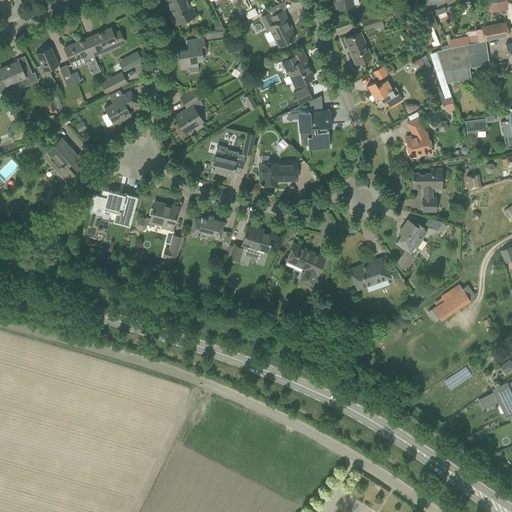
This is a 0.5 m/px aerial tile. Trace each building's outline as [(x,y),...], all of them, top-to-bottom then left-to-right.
[(165,0),(176,24),(196,15),(192,6),(189,7),(186,0),(165,0)] [(248,9),(243,0),(239,0),(238,1),(241,7),(243,11),(248,9)] [(334,0),(336,9),(353,6),(351,0),(334,0)] [(505,0),(493,2),(488,2),(490,12),(509,9),(508,3),(507,0),(505,0)] [(373,2),(366,3),(368,12),(375,11),(373,2)] [(385,6),(377,8),(379,14),(387,12),(385,6)] [(268,13),(260,17),(265,27),(268,32),(264,34),(268,42),(274,39),(278,47),(285,43),(294,39),(288,26),(290,25),(283,10),(274,15),(270,17),(268,13)] [(455,10),(447,12),(449,20),(457,18),(455,10)] [(433,30),(438,28),(432,12),(427,14),(433,30)] [(364,30),(381,24),(379,16),(362,22),(364,30)] [(508,36),(506,22),(481,27),(481,29),(471,31),(474,44),(485,41),(508,36)] [(214,23),(215,31),(224,29),(220,23),(214,23)] [(110,28),(85,38),(93,56),(110,48),(108,44),(122,38),(119,31),(113,34),(110,28)] [(355,64),(365,60),(371,58),(359,33),(354,35),(344,39),(355,64)] [(70,62),(73,68),(85,62),(84,59),(93,56),(85,38),(64,48),(67,57),(70,62)] [(187,48),(177,50),(180,70),(190,68),(198,67),(197,61),(203,60),(202,52),(206,52),(204,40),(203,38),(195,39),(186,40),(187,48)] [(469,68),(489,65),(485,41),(474,44),(436,52),(447,83),(471,79),(469,68)] [(58,87),(48,70),(58,65),(50,47),(47,48),(44,47),(40,49),(39,52),(35,53),(40,65),(36,67),(51,91),(58,87)] [(281,61),(277,63),(275,65),(275,67),(276,70),(278,71),(281,71),(284,69),(288,75),(291,73),(298,86),(313,78),(302,56),(304,55),(302,51),(293,55),(294,56),(282,62),(281,61)] [(118,63),(123,72),(142,61),(137,53),(118,63)] [(430,55),(420,56),(422,68),(430,67),(428,58),(431,57),(430,55)] [(0,72),(3,78),(0,79),(0,83),(4,91),(7,90),(5,85),(19,79),(23,87),(37,81),(33,72),(31,73),(28,65),(21,68),(18,61),(0,69),(0,72)] [(241,63),(236,70),(243,74),(244,72),(241,63)] [(412,66),(412,67),(412,69),(413,71),(415,71),(417,71),(420,69),(417,63),(414,64),(412,66)] [(66,64),(58,68),(60,73),(64,80),(71,77),(70,74),(66,64)] [(378,69),(369,74),(374,81),(375,82),(389,73),(384,65),(378,69)] [(70,74),(74,83),(80,81),(76,71),(70,74)] [(99,83),(105,95),(127,83),(121,72),(99,83)] [(374,81),(367,86),(379,107),(382,105),(383,107),(385,106),(388,107),(390,109),(398,103),(403,100),(398,93),(395,95),(392,89),(387,80),(379,85),(379,86),(378,87),(375,82),(374,81)] [(293,94),(299,105),(312,98),(306,87),(293,94)] [(105,108),(109,115),(113,124),(130,115),(126,108),(137,103),(130,91),(122,95),(119,89),(108,95),(113,103),(105,108)] [(184,133),(193,127),(202,121),(192,104),(199,100),(193,90),(188,93),(180,98),(187,109),(174,117),(184,133)] [(42,100),(47,112),(56,109),(51,96),(42,100)] [(451,98),(441,101),(440,101),(443,106),(449,112),(455,110),(451,98)] [(253,100),(247,103),(250,110),(256,107),(253,100)] [(298,113),(301,138),(301,145),(308,145),(308,149),(319,148),(329,147),(327,126),(331,125),(329,110),(298,113)] [(63,113),(58,115),(61,123),(66,121),(63,113)] [(58,115),(52,118),(56,127),(61,124),(61,123),(58,115)] [(415,138),(406,140),(410,158),(432,153),(427,131),(425,132),(418,118),(407,123),(415,138)] [(484,118),(465,121),(467,138),(467,139),(468,139),(468,138),(475,137),(474,131),(477,131),(477,129),(485,128),(483,119),(484,119),(484,118)] [(81,122),(74,125),(78,133),(85,129),(81,122)] [(242,153),(251,155),(255,135),(246,133),(242,153)] [(66,181),(72,176),(79,170),(72,162),(78,157),(60,138),(57,140),(52,134),(38,146),(57,168),(55,170),(66,181)] [(282,139),(277,143),(283,149),(288,145),(282,139)] [(214,155),(210,171),(232,176),(233,172),(233,170),(239,172),(239,174),(240,174),(244,156),(237,154),(238,152),(226,149),(225,149),(223,157),(214,155)] [(258,157),(259,185),(276,184),(276,179),(296,178),(296,164),(276,165),(275,163),(268,163),(268,156),(258,157)] [(430,173),(422,173),(412,173),(412,188),(423,188),(423,198),(422,198),(422,211),(436,211),(435,198),(432,198),(432,188),(441,188),(441,169),(430,169),(430,173)] [(477,174),(466,176),(469,190),(480,186),(477,174)] [(96,195),(93,206),(103,209),(102,214),(109,216),(108,221),(112,222),(129,226),(134,207),(137,197),(117,192),(117,193),(102,189),(100,196),(96,195)] [(136,221),(135,226),(137,230),(142,231),(146,229),(147,225),(153,227),(154,223),(162,225),(161,228),(171,231),(175,217),(178,208),(154,202),(152,211),(150,219),(147,218),(144,220),(140,219),(136,221)] [(52,207),(50,210),(50,213),(52,216),(56,216),(59,213),(59,209),(56,207),(52,207)] [(191,228),(190,233),(205,237),(207,232),(220,236),(224,222),(213,219),(213,217),(206,215),(205,218),(201,217),(201,220),(194,218),(191,228)] [(436,232),(442,222),(428,218),(424,223),(436,232)] [(426,230),(426,229),(417,223),(416,226),(408,220),(399,232),(402,235),(396,243),(404,249),(410,252),(414,246),(416,248),(423,239),(421,238),(426,230)] [(247,225),(244,235),(241,246),(234,244),(229,260),(241,263),(245,248),(267,254),(270,242),(273,233),(247,225)] [(226,250),(227,244),(228,245),(232,233),(225,231),(222,243),(220,248),(226,250)] [(173,235),(169,249),(165,248),(162,258),(176,261),(182,238),(181,237),(173,235)] [(312,286),(321,267),(325,258),(293,243),(289,252),(285,261),(305,269),(300,280),(312,286)] [(505,262),(511,259),(511,245),(500,250),(505,262)] [(415,258),(405,251),(398,261),(405,271),(415,258)] [(350,269),(353,278),(357,289),(390,278),(387,269),(385,270),(380,258),(350,269)] [(225,284),(223,292),(234,295),(235,289),(236,289),(238,283),(227,280),(226,284),(225,284)] [(435,283),(429,287),(434,294),(440,289),(435,283)] [(448,291),(451,295),(432,308),(441,321),(470,301),(459,284),(448,291)] [(511,361),(510,359),(500,366),(506,374),(511,370),(511,361)] [(494,391),(479,399),(484,409),(502,400),(508,411),(510,414),(506,416),(507,417),(508,416),(511,414),(511,392),(511,390),(511,389),(511,381),(508,383),(508,382),(493,389),(494,390),(494,391)]
